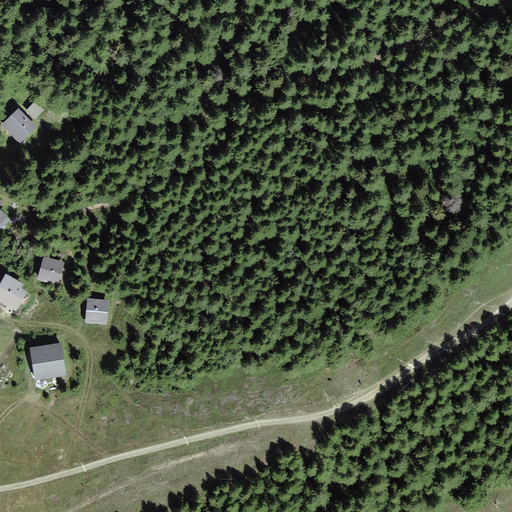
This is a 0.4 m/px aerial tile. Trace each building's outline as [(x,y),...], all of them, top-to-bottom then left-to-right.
[(37,112),(47,104),(37,93),(27,101),(37,112)] [(29,118),(20,109),(7,120),(16,130),(29,118)] [(0,228),(9,218),(0,210),(0,228)] [(66,263),(44,256),(37,281),(59,287),(66,263)] [(30,288),(6,275),(0,286),(0,303),(17,313),(30,288)] [(111,299),(88,297),(85,323),(108,325),(111,299)] [(62,343),(32,348),(37,380),(67,374),(62,343)]
